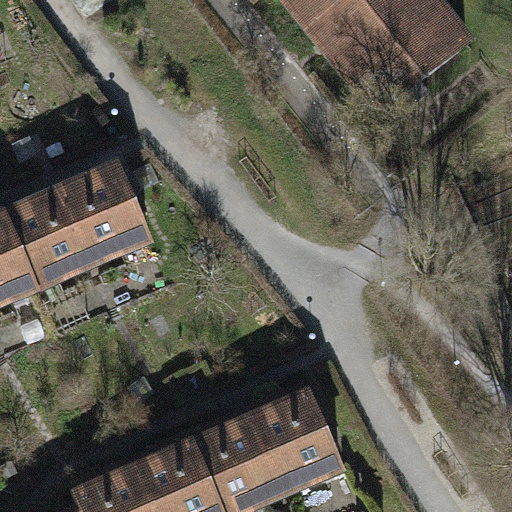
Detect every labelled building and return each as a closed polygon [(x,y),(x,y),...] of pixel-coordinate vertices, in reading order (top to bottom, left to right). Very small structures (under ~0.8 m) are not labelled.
[(291,0),(380,110),(374,114),(378,119),(468,47),(464,42),(459,46),(422,0),(291,0)] [(115,179),(63,201),(93,272),(145,250),(115,179)] [(36,296),(93,272),(63,201),(6,225),(36,296)] [(6,225),(0,227),(0,310),(36,296),(6,225)] [(305,390),(244,415),(279,500),(340,474),(305,390)] [(216,511),(249,511),(279,500),(244,415),(186,440),(216,511)] [(216,511),(186,440),(131,462),(151,511),(216,511)] [(81,511),(151,511),(131,462),(71,488),(81,511)]
